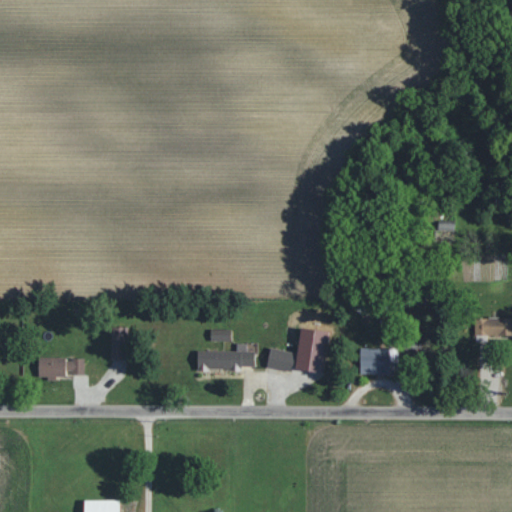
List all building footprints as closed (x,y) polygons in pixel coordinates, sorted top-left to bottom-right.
[(511,319),(474,318),(474,335),(485,335),(485,340),(511,340),(511,319)] [(126,328),(110,328),(111,360),(127,360),(126,328)] [(222,330),(211,330),(210,341),(222,341),(222,330)] [(237,351),(197,351),(197,371),(241,370),(241,367),(254,366),(254,351),(246,352),(246,343),(236,343),(237,351)] [(266,366),(291,372),(296,353),(270,347),(266,366)] [(398,349),(359,348),(359,374),(397,375),(398,349)] [(38,358),(38,377),(68,377),(68,375),(84,375),(84,358),(38,358)]
